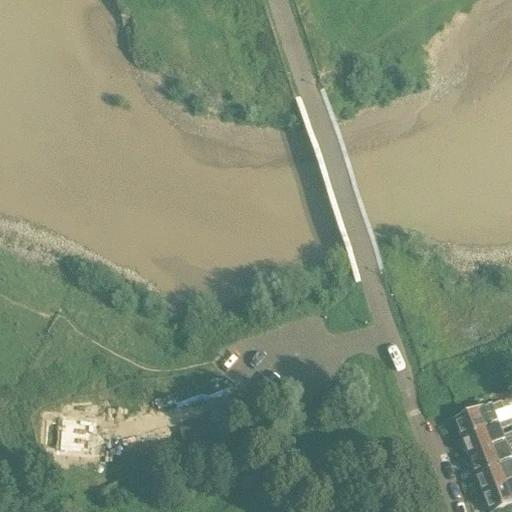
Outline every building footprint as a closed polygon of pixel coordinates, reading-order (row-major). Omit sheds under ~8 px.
[(508,424),(508,423),(511,421),(511,407),(509,401),(453,423),(461,442),(508,424)] [(462,408),(446,415),(447,418),(463,411),(462,408)] [(49,425),(47,449),(59,450),(59,454),(91,457),(94,425),(62,422),(61,426),(49,425)] [(183,443),(207,435),(203,423),(179,432),(183,443)] [(461,442),(468,460),(511,443),(511,432),(510,433),(511,435),(502,439),(499,432),(510,428),(508,424),(461,442)] [(475,478),(511,463),(511,443),(468,460),(475,478)] [(511,463),(475,478),(482,496),(511,483),(511,463)] [(511,483),(482,496),(488,511),(499,511),(511,507),(511,483)]
